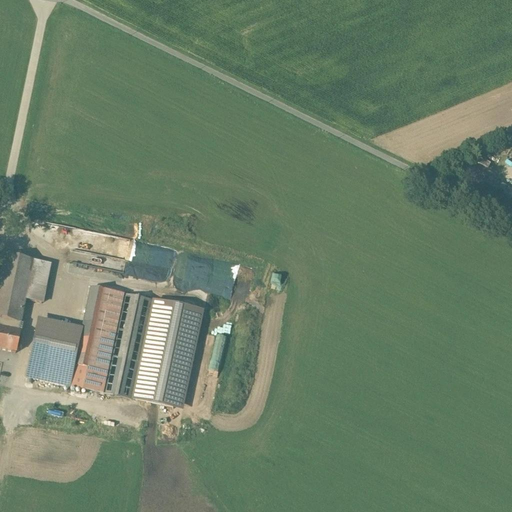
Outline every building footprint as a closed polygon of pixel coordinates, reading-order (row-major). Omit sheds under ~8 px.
[(511,197),(511,190),(466,167),(460,179),(509,203),(511,197)] [(110,255),(114,235),(47,224),(43,244),(73,249),(70,262),(128,272),(129,261),(125,261),(126,258),(110,255)] [(127,250),(130,241),(115,237),(112,246),(127,250)] [(32,261),(4,256),(0,277),(0,319),(7,321),(18,323),(18,324),(20,324),(32,261)] [(171,278),(197,285),(201,267),(175,261),(171,278)] [(277,328),(284,274),(274,273),(267,327),(277,328)] [(77,357),(75,367),(93,370),(96,356),(109,292),(92,288),(82,336),(77,357)] [(109,358),(101,394),(134,401),(155,301),(122,295),(114,331),(109,358)] [(205,312),(155,301),(134,401),(184,411),(205,312)] [(6,325),(2,325),(1,330),(0,329),(0,350),(15,354),(19,334),(16,333),(18,324),(18,323),(7,321),(6,325)] [(82,336),(37,326),(32,348),(35,349),(47,351),(77,357),(82,336)] [(102,328),(97,356),(109,358),(114,331),(102,328)] [(47,351),(35,349),(29,380),(41,382),(47,351)] [(77,357),(47,351),(41,382),(71,388),(75,367),(77,357)] [(93,370),(88,391),(101,394),(109,358),(97,356),(96,356),(93,370)] [(216,392),(226,358),(218,356),(208,390),(216,392)] [(93,370),(75,367),(71,388),(88,391),(93,370)]
